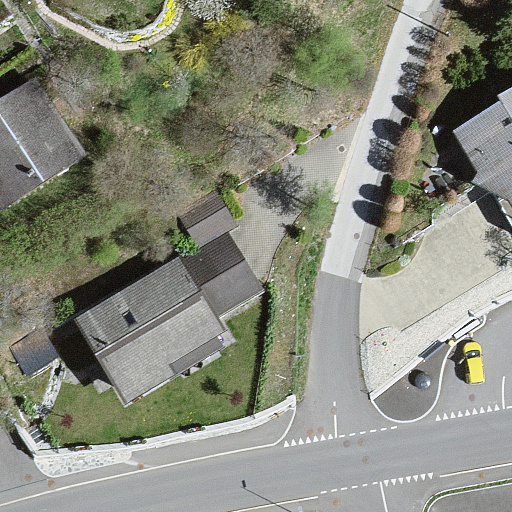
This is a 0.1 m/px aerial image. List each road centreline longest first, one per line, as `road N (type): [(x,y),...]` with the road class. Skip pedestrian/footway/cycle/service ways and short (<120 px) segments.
road 1 (residential): [(340,463),(332,383),(349,210),(429,0)]
road 2 (tertiary): [(93,511),(340,463)]
road 3 (unknown): [(337,336),(455,282),(494,220)]
road 4 (tertiary): [(375,457),(508,435)]
